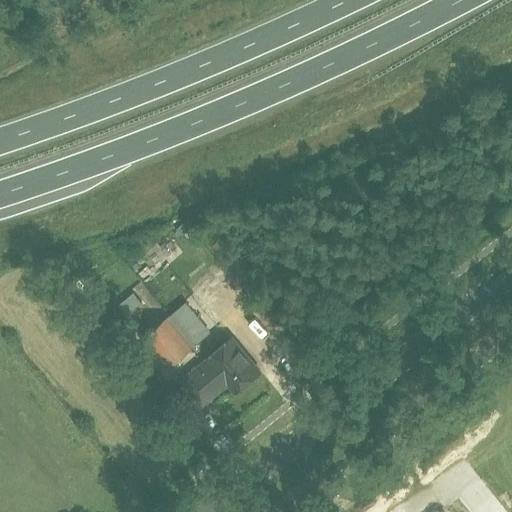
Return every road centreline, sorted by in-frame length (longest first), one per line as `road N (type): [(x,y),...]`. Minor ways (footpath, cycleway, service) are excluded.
road 1 (trunk): [(0,194),(184,132),(460,0)]
road 2 (tertiary): [(215,511),(511,275)]
road 3 (trunk): [(346,0),(167,79),(0,138)]
